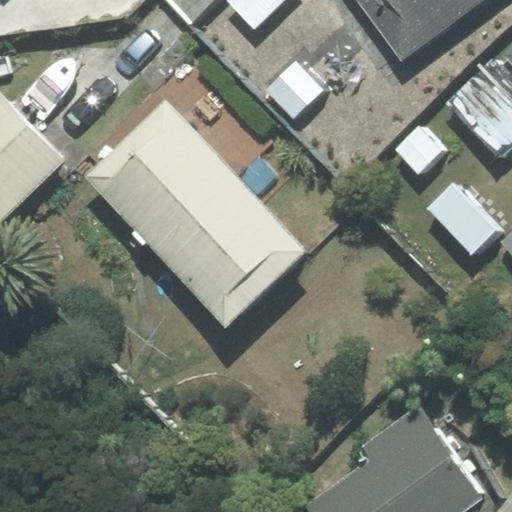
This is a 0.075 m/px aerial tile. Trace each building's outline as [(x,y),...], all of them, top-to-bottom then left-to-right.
[(299,0),(232,0),(232,1),(265,34),(299,0)] [(501,0),(367,0),(416,64),(501,0)] [(511,58),(505,65),(500,60),(452,103),(505,162),(511,156),(511,58)] [(303,64),(273,92),(305,125),(335,96),(303,64)] [(0,103),(0,235),(74,165),(8,96),(0,103)] [(246,175),(174,102),(97,177),(247,328),(323,253),(268,197),(286,178),(265,156),(246,175)] [(511,214),(511,202),(489,183),(451,229),(480,253),(511,214)] [(492,511),(502,504),(427,402),(364,448),(378,467),(316,511),(492,511)]
